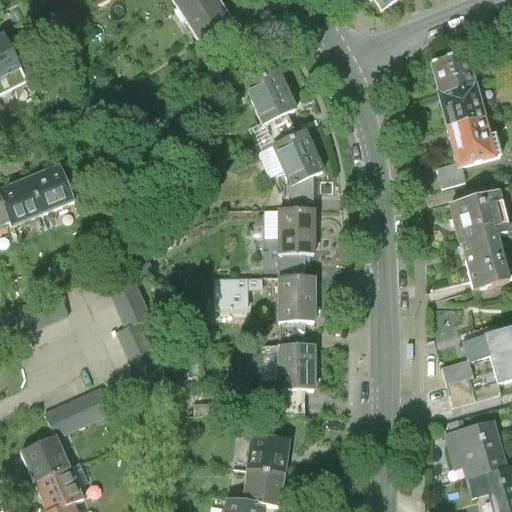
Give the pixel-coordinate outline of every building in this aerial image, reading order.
[(216,0),(186,0),(176,7),(199,42),(231,21),(227,16),(216,0)] [(397,0),(374,0),(381,11),(397,0)] [(0,34),(0,94),(24,83),(0,34)] [(472,51),(435,62),(446,98),(484,86),(472,51)] [(186,70),(204,104),(230,90),(211,56),(186,70)] [(311,109),(293,67),(258,81),(275,124),(311,109)] [(495,123),(484,86),(446,98),(458,135),(495,123)] [(507,160),(495,123),(458,135),(469,172),(507,160)] [(335,166),(316,130),(285,146),(304,183),(326,171),(335,166)] [(271,178),(287,172),(279,147),(262,153),(271,178)] [(437,171),(444,190),(469,182),(462,163),(437,171)] [(30,181),(45,217),(77,203),(62,168),(30,181)] [(326,210),(326,171),(304,183),(298,189),(299,201),(302,201),(302,210),(326,210)] [(45,217),(30,181),(0,193),(0,199),(10,224),(12,230),(45,217)] [(511,225),(504,193),(461,203),(472,247),(508,238),(511,237),(511,225)] [(0,228),(10,224),(0,199),(0,228)] [(302,210),(293,210),(293,257),(317,257),(326,257),(326,210),(302,210)] [(511,253),(508,238),(472,247),(483,294),(511,286),(511,253)] [(317,257),(293,257),(293,278),(317,278),(317,257)] [(163,318),(135,262),(114,272),(141,328),(151,323),(163,318)] [(317,278),(293,278),(293,325),(318,325),(326,325),(326,278),(317,278)] [(49,295),(0,315),(0,322),(8,342),(60,320),(49,295)] [(178,378),(151,323),(141,328),(130,334),(156,388),(178,378)] [(319,344),(318,325),(293,325),(293,344),(319,344)] [(511,330),(475,340),(477,348),(480,360),(493,357),(500,383),(511,380),(511,330)] [(327,344),(319,344),(293,344),(293,391),(318,391),(327,391),(327,344)] [(245,352),(245,377),(260,377),(260,353),(245,352)] [(485,401),(479,378),(457,383),(463,407),(485,401)] [(41,416),(52,441),(57,439),(111,416),(99,390),(41,416)] [(318,414),(318,391),(293,391),(293,414),(318,414)] [(468,455),(475,478),(509,468),(507,461),(496,420),(447,434),(452,453),(466,448),(468,455)] [(268,436),(260,469),(294,477),(302,445),(268,436)] [(19,454),(32,484),(70,469),(57,439),(52,441),(19,454)] [(471,499),(488,494),(489,500),(492,511),(511,511),(511,467),(509,468),(475,478),(466,480),(471,499)] [(70,469),(32,484),(43,511),(52,511),(73,504),(82,500),(70,469)] [(260,469),(252,501),(276,507),(286,509),(294,477),(260,469)] [(252,501),(239,498),(235,511),(275,511),(276,507),(252,501)]
